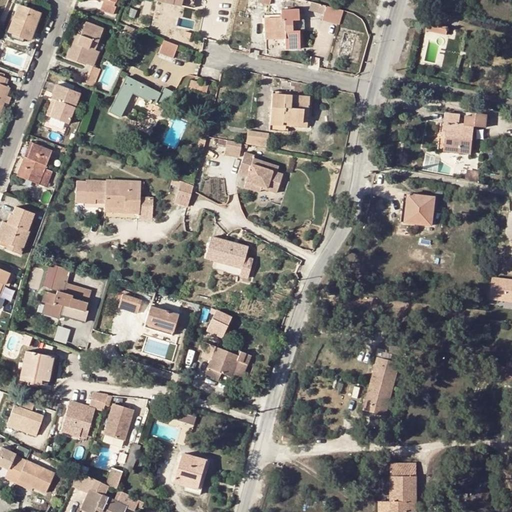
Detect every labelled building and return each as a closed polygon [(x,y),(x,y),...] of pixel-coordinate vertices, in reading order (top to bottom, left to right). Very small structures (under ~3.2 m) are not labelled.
[(99,0),(101,1),(98,10),(111,15),(114,7),(112,6),(114,0),(99,0)] [(38,13),(18,5),(7,33),(27,41),(38,13)] [(340,10),(323,6),(319,20),(336,25),(340,10)] [(296,9),(282,9),(279,10),(279,17),(277,17),(263,18),(264,39),(283,39),(284,49),(298,49),(297,30),(295,30),(292,31),(291,21),(294,20),(297,20),(296,9)] [(138,12),(131,10),(128,18),(135,20),(138,12)] [(83,23),(79,34),(75,33),(66,58),(84,65),(84,63),(89,65),(92,66),(97,52),(93,50),(101,28),(84,22),(83,23)] [(448,27),(432,23),(429,31),(445,35),(448,27)] [(160,52),(175,58),(179,46),(165,40),(160,52)] [(91,87),(98,69),(92,66),(89,65),(85,74),(84,74),(80,83),(91,87)] [(0,111),(3,102),(7,104),(10,97),(6,96),(9,87),(3,85),(5,79),(2,77),(0,76),(0,111)] [(125,76),(107,111),(119,117),(131,93),(155,106),(162,109),(170,92),(162,87),(159,94),(125,76)] [(206,96),(209,87),(190,81),(187,90),(206,96)] [(49,99),(50,99),(53,100),(47,117),(67,124),(78,93),(55,85),(49,99)] [(270,94),(268,124),(269,124),(281,125),(281,122),(301,123),(301,117),(306,117),(308,96),(270,94)] [(44,116),(47,117),(53,100),(50,99),(44,116)] [(158,116),(162,109),(155,106),(152,113),(158,116)] [(459,115),(444,113),(442,131),(445,131),(444,139),(443,151),(470,154),(473,126),(486,128),(488,116),(472,113),(471,117),(465,116),(464,123),(458,123),(459,115)] [(305,127),(306,117),(301,117),(301,123),(281,122),(281,125),(285,126),(305,127)] [(246,136),(244,143),(244,144),(264,147),(267,134),(247,130),(246,136)] [(22,157),(26,158),(32,143),(28,142),(22,157)] [(241,145),(226,142),(225,149),(225,155),(239,157),(240,148),(241,145)] [(22,157),(15,175),(45,187),(51,171),(43,169),(50,150),(32,143),(26,158),(22,157)] [(279,168),(262,162),(260,169),(252,166),(254,160),(255,157),(245,153),(238,174),(247,178),(245,183),(262,189),(261,190),(276,195),(283,175),(277,173),(279,168)] [(252,166),(260,169),(262,162),(254,160),(252,166)] [(479,183),(480,173),(467,171),(466,181),(479,183)] [(140,198),(141,184),(86,181),(86,183),(76,183),(75,204),(85,204),(85,206),(95,206),(95,201),(104,201),(103,210),(103,214),(138,215),(138,221),(152,221),(153,199),(140,198)] [(180,182),(174,205),(187,209),(194,187),(180,182)] [(260,195),(261,190),(262,189),(245,183),(243,189),(260,195)] [(43,190),(40,198),(48,201),(51,193),(43,190)] [(434,197),(407,194),(404,222),(430,225),(434,197)] [(95,201),(95,206),(85,206),(84,209),(103,210),(104,201),(95,201)] [(5,223),(1,221),(0,223),(0,241),(6,244),(4,249),(19,254),(28,231),(26,231),(33,214),(14,207),(11,215),(9,214),(5,223)] [(211,238),(204,260),(214,263),(240,270),(242,270),(245,259),(248,249),(211,238)] [(254,261),(245,259),(242,270),(240,270),(239,278),(248,281),(254,261)] [(0,286),(1,284),(4,285),(9,273),(0,269),(0,286)] [(511,300),(511,276),(491,276),(489,299),(511,300)] [(40,301),(44,302),(40,313),(57,319),(59,314),(82,321),(85,311),(83,311),(89,290),(64,283),(61,292),(56,290),(55,294),(43,290),(40,301)] [(140,299),(121,293),(117,307),(135,313),(140,299)] [(176,313),(149,305),(143,326),(169,335),(176,313)] [(230,317),(217,310),(206,329),(220,337),(230,317)] [(55,339),(67,342),(70,328),(59,326),(55,339)] [(238,355),(199,341),(195,350),(200,352),(198,357),(207,360),(206,364),(204,364),(202,371),(204,372),(203,374),(218,379),(220,374),(239,381),(250,355),(239,351),(238,355)] [(403,357),(405,349),(391,346),(389,353),(403,357)] [(52,356),(23,350),(18,380),(46,386),(52,356)] [(381,353),(380,358),(389,361),(391,356),(381,353)] [(363,411),(384,416),(398,364),(389,361),(380,358),(377,358),(363,411)] [(103,406),(105,396),(91,394),(87,405),(71,400),(64,419),(61,429),(79,436),(82,426),(88,427),(95,407),(102,410),(103,406)] [(18,397),(16,403),(34,409),(36,403),(18,397)] [(7,426),(38,435),(44,413),(13,404),(7,426)] [(132,410),(111,404),(102,436),(123,441),(132,410)] [(196,417),(180,410),(177,417),(193,423),(196,417)] [(383,432),(385,424),(370,420),(368,427),(383,432)] [(130,470),(139,445),(131,442),(123,467),(130,470)] [(3,478),(14,483),(16,479),(24,461),(12,456),(13,454),(0,448),(0,466),(6,469),(3,478)] [(205,459),(182,452),(173,482),(197,489),(205,459)] [(16,479),(30,487),(43,493),(52,474),(24,461),(16,479)] [(391,511),(417,511),(416,465),(391,465),(391,504),(391,511)] [(104,484),(115,489),(121,473),(109,468),(104,484)] [(78,474),(71,488),(86,495),(79,510),(83,511),(122,511),(125,507),(104,497),(108,488),(78,474)] [(29,491),(30,487),(16,479),(14,483),(29,491)]
